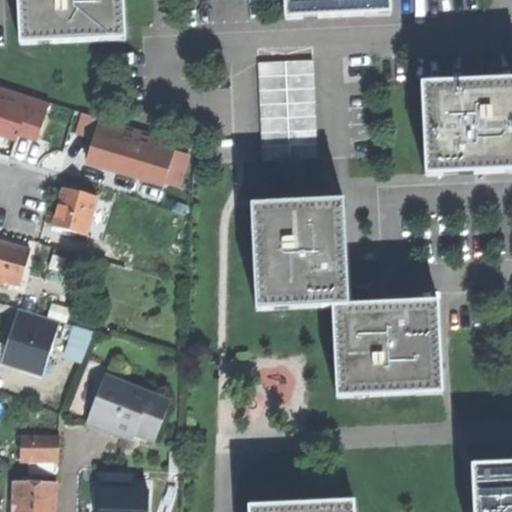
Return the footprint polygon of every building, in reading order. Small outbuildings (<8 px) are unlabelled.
[(56,44),(126,41),(125,25),(119,26),(119,7),(124,7),(124,0),(19,0),(20,18),(21,45),(38,45),(38,39),(55,38),(56,44)] [(321,18),(391,15),(390,0),(285,0),(286,20),(303,19),(303,13),(321,12),(321,18)] [(313,61),(258,64),(263,161),(318,158),(313,61)] [(486,174),(511,172),(511,81),(511,82),(511,88),(494,88),(494,83),(423,86),(424,101),(430,101),(431,118),(424,119),(427,177),(442,176),(442,170),(459,169),(459,175),(474,175),(473,162),(486,162),(486,174)] [(50,103),(0,86),(0,128),(19,135),(37,141),(50,103)] [(150,133),(100,119),(88,163),(105,168),(139,178),(165,185),(177,141),(150,133)] [(16,143),(19,135),(0,128),(0,137),(16,143)] [(480,174),(486,174),(486,162),(473,162),(474,175),(480,174)] [(96,203),(64,193),(59,211),(54,229),(86,239),(96,203)] [(290,310),(333,308),(348,307),(347,291),(341,292),(340,274),(346,274),(345,259),(332,260),(332,248),(345,247),(342,203),(327,203),(327,210),(311,211),(310,204),(252,207),(253,223),(259,223),(260,240),(254,240),(258,311),(272,310),(272,304),(290,303),(290,310)] [(0,280),(19,286),(29,251),(4,244),(0,242),(0,280)] [(127,252),(105,246),(101,262),(122,267),(127,252)] [(345,252),(345,247),(332,248),(332,260),(345,259),(345,252)] [(372,398),(443,394),(442,377),(436,378),(435,361),(441,361),(438,302),(422,303),(422,309),(405,310),(405,304),(391,305),(391,318),(379,318),(379,306),(348,307),(333,308),(334,324),(341,324),(342,340),(336,341),(339,399),(354,399),(354,391),(371,390),(372,398)] [(391,318),(391,305),(384,305),(379,306),(379,318),(391,318)] [(60,323),(19,310),(11,337),(1,367),(43,380),(60,323)] [(64,357),(82,364),(93,332),(90,331),(75,326),(64,357)] [(74,408),(90,415),(103,384),(87,377),(74,408)] [(144,437),(154,441),(170,405),(106,378),(103,384),(90,415),(87,424),(116,436),(119,429),(135,436),(136,433),(139,435),(144,437)] [(354,399),(372,398),(371,390),(354,391),(354,399)] [(59,458),(59,439),(22,438),(21,457),(59,458)] [(169,447),(168,473),(182,473),(183,447),(169,447)] [(31,474),(60,473),(60,463),(31,463),(31,474)] [(511,511),(511,465),(473,467),(473,484),(480,484),(481,500),(474,501),(474,511),(511,511)] [(182,504),(182,473),(168,473),(162,473),(162,503),(167,503),(182,504)] [(101,476),(101,491),(129,492),(129,477),(101,476)] [(56,511),(57,485),(20,484),(14,484),(14,495),(13,511),(56,511)] [(129,492),(101,491),(100,511),(140,511),(141,492),(129,492)] [(354,511),(354,503),(339,504),(339,510),(321,511),(321,504),(250,508),(249,511),(354,511)]
